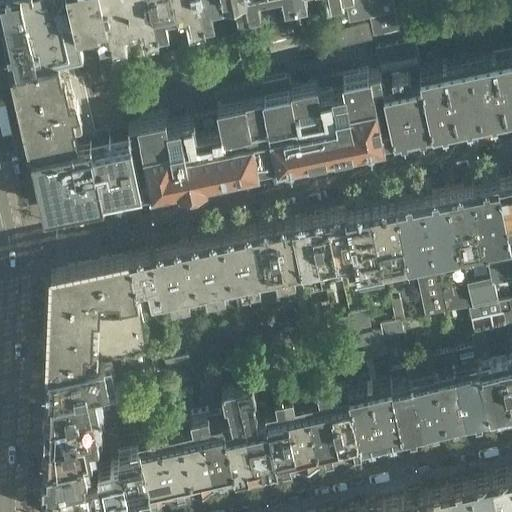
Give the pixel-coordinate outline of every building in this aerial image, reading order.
[(36,59),(23,0),(0,0),(0,9),(13,65),(36,59)] [(83,48),(72,0),(23,0),(36,59),(66,52),(83,48)] [(120,76),(113,40),(103,0),(72,0),(83,48),(83,50),(88,74),(90,84),(117,77),(120,76)] [(157,24),(151,0),(103,0),(113,40),(136,35),(134,29),(157,24)] [(181,22),(177,0),(176,0),(151,0),(157,24),(158,28),(181,22)] [(203,14),(200,0),(176,0),(177,0),(188,0),(192,17),(203,14)] [(200,0),(203,14),(215,12),(212,0),(200,0)] [(279,29),(272,0),(248,0),(250,5),(258,43),(280,37),(279,29)] [(299,10),(296,0),(272,0),(279,29),(301,24),(299,10)] [(296,0),(299,10),(305,9),(304,1),(301,1),(301,0),(296,0)] [(396,7),(394,0),(369,0),(370,3),(372,13),(396,7)] [(483,0),(457,0),(460,10),(485,5),(483,0)] [(411,21),(408,4),(396,7),(372,13),(369,14),(370,23),(372,29),(411,21)] [(433,125),(420,62),(414,32),(374,41),(379,61),(393,132),(394,133),(433,125)] [(261,59),(259,52),(258,43),(246,46),(249,61),(261,59)] [(511,108),(511,43),(494,47),(506,110),(511,108)] [(189,61),(186,47),(163,53),(166,67),(189,61)] [(506,110),(494,47),(469,52),(482,115),(506,110)] [(117,77),(90,84),(87,85),(82,66),(70,69),(66,52),(36,59),(13,65),(32,146),(128,124),(117,77)] [(482,115),(469,52),(446,57),(459,119),(482,115)] [(459,119),(446,57),(420,62),(433,125),(459,119)] [(393,132),(379,61),(287,81),(285,69),(258,75),(261,86),(253,88),(256,100),(248,102),(252,120),(259,118),(261,126),(269,124),(273,140),(264,141),(268,158),(276,156),(277,159),(305,153),(305,151),(345,143),(357,141),(357,142),(385,136),(384,134),(393,132)] [(273,140),(269,124),(261,126),(259,118),(252,120),(248,102),(256,100),(253,88),(245,89),(243,78),(216,85),(217,91),(215,92),(221,121),(195,127),(192,113),(166,118),(164,106),(137,112),(131,86),(138,84),(136,75),(121,79),(128,114),(130,123),(142,184),(151,182),(152,183),(179,178),(179,179),(182,179),(184,179),(184,178),(190,177),(191,177),(193,177),(193,176),(207,173),(206,172),(259,161),(259,160),(268,158),(264,141),(273,140)] [(142,184),(130,123),(128,124),(32,146),(45,205),(142,185),(142,184)] [(511,169),(498,172),(498,173),(511,230),(511,235),(511,247),(489,252),(462,258),(472,304),(466,306),(468,317),(489,312),(500,309),(497,298),(508,296),(511,294),(511,169)] [(511,230),(498,173),(473,178),(485,236),(511,230)] [(489,252),(485,236),(473,178),(447,183),(462,258),(489,252)] [(462,258),(447,183),(422,188),(425,202),(434,247),(447,309),(466,306),(472,304),(462,258)] [(447,309),(434,247),(425,202),(422,188),(396,194),(409,252),(421,315),(423,315),(444,310),(447,309)] [(409,252),(396,194),(372,199),(384,257),(409,252)] [(386,265),(384,257),(372,199),(345,204),(357,263),(359,271),(386,265)] [(357,263),(345,204),(328,208),(339,267),(357,263)] [(339,267),(328,208),(310,211),(322,270),(339,267)] [(322,270),(310,211),(292,215),(302,262),(303,262),(305,274),(322,270)] [(302,262),(292,215),(275,219),(287,277),(295,275),(293,264),(302,262)] [(287,277),(275,219),(257,222),(267,270),(276,268),(279,279),(287,277)] [(270,281),(267,270),(257,222),(240,226),(253,284),(270,281)] [(253,284),(240,226),(221,230),(232,277),(234,288),(253,284)] [(232,277),(221,230),(204,233),(217,292),(225,290),(223,279),(232,277)] [(217,292),(204,233),(186,237),(197,285),(206,283),(208,294),(217,292)] [(197,285),(186,237),(170,241),(181,299),(190,297),(188,287),(197,285)] [(181,299),(170,241),(151,245),(162,292),(170,290),(173,301),(181,299)] [(162,292),(151,245),(129,250),(140,297),(162,292)] [(148,334),(140,297),(129,250),(56,265),(51,271),(47,368),(115,354),(151,346),(148,334)] [(511,403),(511,312),(508,296),(497,298),(500,309),(489,312),(511,404),(511,403)] [(446,321),(444,310),(423,315),(425,325),(446,321)] [(511,404),(489,312),(468,317),(478,359),(489,409),(511,404)] [(242,327),(240,315),(222,319),(225,331),(242,327)] [(425,325),(423,315),(421,315),(401,319),(404,330),(425,325)] [(225,331),(222,319),(205,322),(208,334),(225,331)] [(404,330),(401,319),(379,324),(382,335),(404,330)] [(208,334),(205,322),(188,326),(190,338),(208,334)] [(190,338),(188,326),(170,330),(173,342),(190,338)] [(173,342),(170,330),(148,334),(151,346),(173,342)] [(283,342),(281,331),(263,334),(266,346),(283,342)] [(266,346),(263,334),(263,332),(244,335),(247,350),(251,349),(266,346)] [(380,347),(377,336),(361,340),(364,351),(380,347)] [(364,351),(361,340),(339,345),(342,356),(364,351)] [(253,358),(251,349),(247,350),(232,353),(234,362),(253,358)] [(234,362),(232,353),(210,358),(212,366),(234,362)] [(120,378),(115,354),(47,368),(46,393),(95,383),(120,378)] [(489,409),(478,359),(456,364),(468,414),(489,409)] [(447,418),(435,369),(433,360),(419,363),(421,372),(414,374),(425,423),(447,418)] [(468,414),(456,364),(435,369),(447,418),(468,414)] [(425,423),(414,374),(392,379),(403,429),(425,423)] [(277,458),(267,418),(257,421),(256,419),(259,414),(254,393),(257,392),(253,376),(238,380),(256,462),(277,458)] [(403,429),(392,379),(391,376),(371,380),(383,433),(403,429)] [(361,438),(350,390),(340,392),(337,377),(326,380),(340,443),(361,438)] [(256,462),(238,380),(222,383),(226,399),(228,399),(233,421),(237,424),(237,425),(226,428),(235,467),(256,462)] [(340,443),(326,380),(315,382),(318,397),(308,400),(319,448),(340,443)] [(383,433),(371,380),(349,385),(350,390),(361,438),(383,433)] [(99,406),(95,383),(46,393),(45,416),(94,405),(94,407),(99,406)] [(319,448),(308,400),(298,402),(295,387),(283,390),(298,453),(319,448)] [(298,453),(283,390),(273,392),(276,407),(265,409),(267,418),(277,458),(298,453)] [(98,426),(113,422),(134,418),(130,399),(99,406),(94,407),(94,405),(45,416),(44,438),(99,427),(98,426)] [(235,467),(226,428),(224,419),(211,421),(208,407),(200,409),(214,472),(235,467)] [(214,472),(200,409),(190,411),(193,426),(181,429),(193,477),(214,472)] [(193,477),(181,429),(170,431),(166,417),(157,419),(172,482),(193,477)] [(150,487),(139,439),(134,418),(113,422),(120,453),(130,492),(150,487)] [(172,482),(157,419),(148,421),(151,436),(139,439),(150,487),(172,482)] [(94,450),(92,438),(101,437),(99,427),(44,438),(43,462),(94,450)] [(85,476),(82,464),(97,461),(94,450),(43,462),(42,485),(85,476)] [(130,492),(120,453),(110,455),(111,461),(97,465),(99,472),(105,497),(130,492)] [(511,511),(511,464),(491,470),(500,511),(511,511)] [(500,511),(491,470),(469,475),(476,511),(500,511)] [(105,497),(99,472),(85,476),(42,485),(42,504),(48,510),(105,497)] [(476,511),(469,475),(447,480),(454,511),(476,511)] [(454,511),(447,480),(425,485),(431,511),(454,511)] [(431,511),(425,485),(403,490),(408,511),(431,511)] [(408,511),(403,490),(383,495),(386,511),(408,511)] [(386,511),(383,495),(361,500),(363,511),(386,511)] [(363,511),(361,500),(341,504),(342,511),(363,511)]
